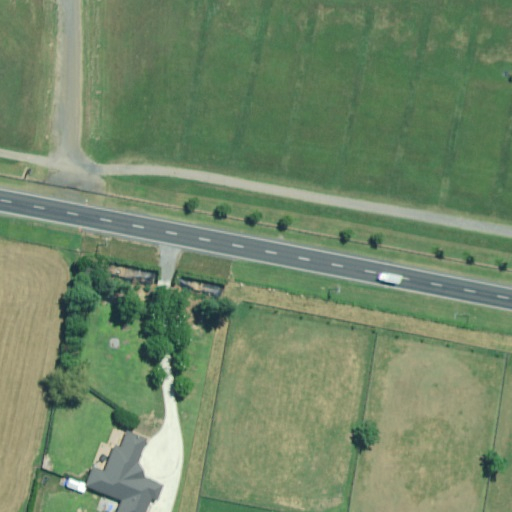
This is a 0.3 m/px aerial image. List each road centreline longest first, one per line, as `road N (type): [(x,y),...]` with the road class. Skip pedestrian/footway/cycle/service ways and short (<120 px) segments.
road 1 (track): [(511,233),(164,169),(69,167),(74,0)]
road 2 (tertiary): [(0,202),(511,301)]
